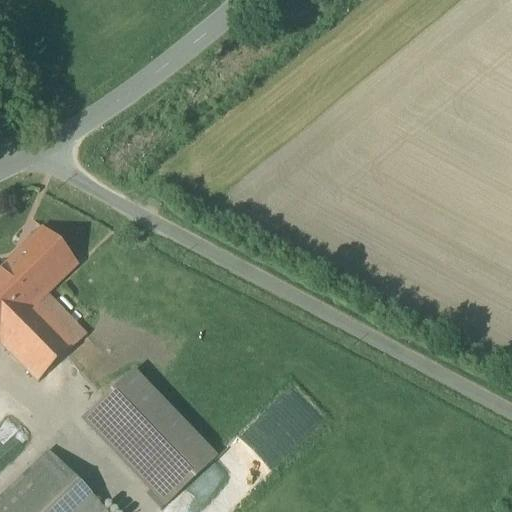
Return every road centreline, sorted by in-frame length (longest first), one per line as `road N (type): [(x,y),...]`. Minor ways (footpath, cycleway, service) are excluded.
road 1 (unclassified): [(511,420),(30,160)]
road 2 (tertiary): [(30,160),(159,77),(252,0)]
